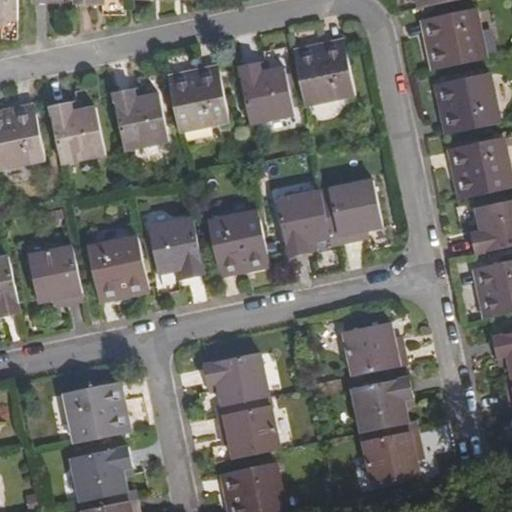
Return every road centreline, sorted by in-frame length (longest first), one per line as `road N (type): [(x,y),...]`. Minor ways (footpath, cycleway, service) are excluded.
road 1 (residential): [(330,1),(0,72)]
road 2 (residential): [(435,273),(385,34),(352,0)]
road 3 (residential): [(435,273),(153,331)]
road 4 (residential): [(475,465),(435,273)]
road 5 (residential): [(191,511),(153,331)]
road 6 (residential): [(153,331),(0,363)]
